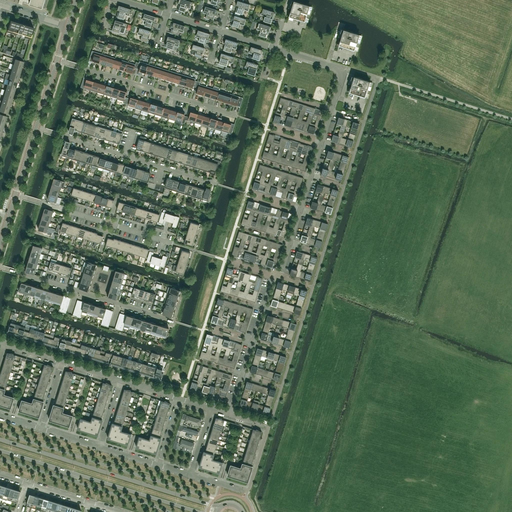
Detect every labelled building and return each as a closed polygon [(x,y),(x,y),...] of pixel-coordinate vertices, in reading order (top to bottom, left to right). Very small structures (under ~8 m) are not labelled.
[(190,7),(192,2),(185,0),(179,0),(178,3),(181,4),(181,5),(179,5),(177,10),(184,12),(186,7),(190,8),(190,7)] [(248,9),(250,4),(238,1),(236,6),(239,7),(239,8),(237,7),(235,12),(242,14),(244,9),(248,11),(248,9)] [(305,22),(310,6),(294,1),(289,17),(292,18),(305,22)] [(129,14),(131,9),(126,8),(126,7),(122,6),(119,5),(117,10),(120,11),(120,13),(118,12),(116,17),(123,19),(125,14),(129,15),(129,14)] [(215,15),(217,10),(205,6),(204,11),(203,12),(207,14),(206,18),(213,20),(215,15)] [(271,23),(274,12),(272,11),(273,10),(268,9),(268,10),(263,9),(261,13),(261,15),(265,16),(263,21),(271,23)] [(155,22),(157,17),(154,16),(154,15),(150,14),(150,15),(144,13),(143,18),(142,20),(146,21),(145,26),(152,28),(153,23),(152,22),(152,21),(155,22)] [(244,24),(246,19),(234,15),(231,26),(238,28),(240,24),(244,25),(244,24)] [(11,34),(15,22),(10,20),(6,32),(8,33),(10,33),(10,34),(11,34)] [(126,24),(115,20),(114,25),(112,31),(119,33),(119,32),(123,34),(125,28),(126,24)] [(16,33),(19,23),(15,22),(11,34),(12,34),(15,35),(16,35),(17,33),(16,33)] [(183,31),(185,26),(179,24),(180,23),(176,22),(176,23),(173,22),(170,33),(177,35),(179,31),(183,32),(183,31)] [(269,32),(271,27),(259,23),(257,28),(257,29),(261,30),(260,35),(266,37),(268,31),(269,32)] [(32,31),(33,28),(29,26),(26,36),(25,36),(25,38),(26,38),(28,39),(30,40),(32,32),(32,31)] [(147,42),(151,31),(140,28),(138,33),(138,32),(138,34),(142,35),(140,40),(147,42)] [(209,39),(210,34),(207,33),(207,32),(203,31),(203,32),(198,30),(196,35),(196,36),(200,38),(199,42),(206,44),(207,40),(205,39),(206,38),(209,39)] [(354,50),(359,35),(343,30),(339,46),(342,47),(354,50)] [(178,45),(180,40),(168,36),(166,41),(169,42),(169,44),(167,43),(166,47),(173,49),(174,45),(178,46),(179,45),(178,45)] [(236,47),(238,43),(233,41),(233,40),(229,39),(229,40),(226,39),(224,44),(227,45),(227,46),(225,45),(223,50),(230,53),(232,47),(236,49),(236,47)] [(201,58),(204,48),(193,44),(192,49),(191,49),(191,50),(195,52),(194,56),(201,58)] [(259,60),(262,50),(260,49),(257,47),(256,48),(251,47),(250,51),(249,51),(249,53),(253,54),(252,58),(259,60)] [(99,63),(102,54),(92,51),(89,61),(94,62),(96,62),(99,63)] [(232,62),(233,57),(221,53),(220,58),(223,59),(222,60),(221,60),(219,64),(226,66),(227,62),(232,63),(232,62)] [(106,65),(109,56),(102,54),(99,63),(99,64),(101,65),(101,64),(104,64),(106,65)] [(115,60),(115,58),(109,56),(106,65),(105,66),(108,67),(108,66),(112,67),(115,60)] [(121,62),(115,60),(112,67),(117,69),(119,70),(119,69),(121,62)] [(126,71),(129,62),(122,60),(121,62),(119,69),(124,71),(124,72),(126,72),(126,71)] [(257,69),(258,65),(247,61),(245,66),(245,67),(249,69),(248,73),(255,75),(256,69),(257,69)] [(137,69),(139,63),(136,62),(135,64),(129,62),(126,71),(130,73),(130,74),(132,74),(134,68),(137,69)] [(148,66),(148,64),(142,62),(141,64),(139,63),(137,69),(139,69),(138,72),(141,73),(141,72),(145,73),(146,73),(148,66)] [(152,75),(155,66),(148,64),(148,66),(146,73),(145,73),(145,74),(147,75),(148,74),(152,75)] [(159,77),(162,68),(155,66),(152,75),(152,76),(154,77),(154,76),(159,77)] [(166,80),(168,71),(162,68),(159,77),(159,78),(161,79),(161,78),(166,80)] [(172,82),(175,73),(168,71),(166,80),(170,81),(170,82),(172,83),(173,82),(172,82)] [(179,84),(182,75),(175,73),(172,82),(173,82),(177,83),(177,84),(179,85),(179,84)] [(186,86),(188,78),(188,79),(189,77),(182,75),(179,84),(184,85),(183,86),(186,87),(186,86)] [(93,81),(89,80),(89,79),(84,77),(81,87),(88,90),(91,91),(93,81)] [(186,86),(190,87),(190,88),(192,89),(193,86),(196,87),(197,81),(195,81),(195,79),(189,77),(188,79),(188,78),(186,86)] [(365,97),(370,81),(354,77),(353,78),(349,92),(353,94),(365,97)] [(203,95),(206,86),(199,84),(200,82),(199,82),(199,81),(198,80),(197,81),(196,87),(194,91),(197,92),(196,94),(198,95),(198,94),(203,95)] [(100,84),(100,83),(95,82),(96,81),(93,81),(91,91),(95,92),(97,93),(100,84)] [(104,95),(107,86),(102,84),(102,83),(100,83),(100,84),(97,93),(102,94),(104,95)] [(14,93),(15,88),(6,85),(4,90),(14,93)] [(113,88),(114,88),(114,87),(112,86),(111,87),(107,86),(104,95),(110,96),(111,97),(113,88)] [(210,97),(213,88),(206,86),(203,95),(203,96),(205,97),(205,96),(210,97)] [(120,90),(120,89),(118,88),(118,89),(114,88),(113,88),(111,97),(117,99),(120,90)] [(217,100),(219,91),(213,88),(210,97),(209,98),(212,99),(212,98),(217,100)] [(12,98),(14,93),(4,90),(3,95),(12,98)] [(123,103),(126,104),(128,98),(125,97),(127,91),(125,90),(125,91),(120,90),(117,99),(117,100),(123,102),(123,103)] [(223,102),(226,93),(219,91),(217,100),(221,101),(221,102),(223,103),(223,102)] [(230,104),(233,95),(226,93),(223,102),(228,103),(228,104),(230,105),(230,104)] [(11,103),(12,98),(3,95),(1,100),(11,103)] [(240,108),(243,98),(233,95),(230,104),(235,105),(234,106),(240,108)] [(138,99),(137,99),(133,98),(133,97),(131,96),(130,99),(128,98),(126,104),(128,105),(128,106),(130,107),(135,108),(138,99)] [(144,101),(140,100),(140,99),(138,98),(137,99),(138,99),(135,108),(137,109),(141,110),(144,101)] [(287,107),(289,100),(281,98),(279,104),(283,105),(282,110),(286,111),(288,107),(287,107)] [(0,105),(9,109),(11,103),(1,100),(0,103),(0,105)] [(296,109),(298,103),(289,100),(287,107),(288,107),(292,108),(290,112),(295,114),(296,109)] [(151,104),(146,102),(146,101),(144,101),(141,110),(145,112),(148,113),(151,104)] [(155,113),(158,106),(153,104),(153,103),(151,103),(151,104),(148,113),(155,115),(155,113)] [(305,112),(307,106),(298,103),(296,109),(300,111),(299,115),(303,116),(305,112)] [(0,111),(7,114),(9,109),(0,105),(0,111)] [(164,108),(165,107),(162,106),(162,107),(158,106),(155,113),(160,114),(162,115),(164,108)] [(313,115),(315,108),(307,106),(305,112),(309,113),(308,118),(312,119),(313,115)] [(171,110),(171,109),(169,108),(169,109),(164,108),(162,115),(161,117),(168,119),(171,110)] [(321,122),(324,111),(315,108),(313,115),(318,116),(316,120),(321,122)] [(178,112),(178,111),(176,110),(176,111),(171,110),(168,119),(175,121),(176,119),(175,119),(178,112)] [(283,120),(285,115),(286,111),(282,110),(280,114),(276,112),(273,122),(279,123),(280,119),(283,120)] [(194,123),(197,114),(193,112),(191,111),(189,117),(186,116),(185,120),(188,121),(194,123)] [(185,120),(186,116),(184,116),(185,113),(183,112),(182,113),(178,112),(175,119),(176,119),(182,121),(181,123),(184,124),(185,120)] [(291,127),(293,118),(295,114),(290,112),(289,117),(285,115),(283,120),(286,121),(285,125),(291,127)] [(204,116),(199,114),(200,114),(198,113),(197,114),(194,123),(201,125),(202,123),(204,116)] [(78,121),(77,120),(74,119),(75,116),(73,115),(72,120),(73,120),(69,133),(73,134),(74,128),(76,129),(78,121)] [(209,125),(211,118),(206,117),(206,116),(204,115),(204,116),(202,123),(203,124),(208,125),(209,125)] [(300,125),(302,121),(303,116),(299,115),(298,119),(293,118),(291,127),(296,129),(298,125),(300,125)] [(345,126),(347,120),(339,117),(336,125),(341,126),(339,131),(344,132),(346,126),(345,126)] [(217,120),(218,120),(218,119),(216,119),(215,119),(211,118),(209,125),(208,125),(208,127),(210,128),(215,129),(217,120)] [(308,132),(311,123),(312,119),(308,118),(306,122),(302,121),(300,125),(303,126),(302,130),(308,132)] [(224,122),(225,121),(222,121),(222,122),(218,120),(217,120),(215,129),(217,130),(221,131),(224,122)] [(317,135),(321,122),(316,120),(315,125),(311,123),(308,132),(313,134),(315,130),(318,131),(316,135),(317,135)] [(355,136),(359,124),(347,120),(345,126),(346,126),(351,128),(349,134),(355,136)] [(97,126),(98,123),(93,121),(92,125),(93,125),(90,134),(92,135),(92,136),(93,137),(93,136),(95,136),(98,127),(97,126)] [(231,134),(234,124),(229,123),(229,124),(224,122),(221,131),(231,134)] [(340,144),(342,138),(344,132),(339,131),(338,135),(334,133),(331,141),(340,144)] [(275,146),(277,141),(274,140),(275,136),(269,134),(266,143),(271,144),(270,149),(274,150),(275,146)] [(352,148),(355,136),(349,134),(348,139),(342,138),(340,144),(352,148)] [(144,141),(145,141),(146,138),(145,137),(141,135),(140,137),(136,150),(137,149),(139,150),(138,151),(140,151),(141,149),(142,149),(144,141)] [(284,148),(287,139),(281,137),(280,142),(277,141),(275,146),(280,147),(278,151),(283,153),(284,148)] [(149,143),(150,143),(151,139),(149,139),(148,142),(145,141),(144,141),(142,149),(143,150),(142,152),(144,152),(144,151),(146,152),(149,143)] [(292,151),(294,146),(291,145),(292,141),(287,139),(284,148),(288,150),(287,154),(291,155),(293,151),(292,151)] [(154,144),(155,144),(156,141),(154,140),(153,144),(150,143),(149,143),(146,152),(149,153),(148,154),(150,154),(150,152),(152,152),(154,144)] [(67,157),(70,148),(68,148),(70,143),(66,142),(62,154),(61,154),(59,158),(62,159),(63,155),(66,156),(67,157)] [(159,146),(160,146),(161,142),(159,142),(158,145),(155,144),(154,144),(152,152),(153,153),(152,155),(153,155),(154,154),(156,155),(159,146)] [(164,147),(165,148),(166,144),(164,143),(163,147),(160,146),(159,146),(156,155),(158,156),(158,157),(159,157),(160,156),(161,156),(164,147)] [(301,154),(304,145),(298,143),(297,147),(294,146),(292,151),(293,151),(297,152),(295,157),(300,158),(301,154)] [(169,149),(170,149),(171,145),(170,145),(169,145),(168,148),(165,148),(164,147),(161,156),(162,157),(162,158),(163,158),(164,157),(166,158),(169,149)] [(308,161),(313,147),(312,147),(311,151),(308,151),(310,146),(304,145),(301,154),(305,155),(304,159),(308,161)] [(174,150),(174,151),(176,147),(174,146),(173,150),(170,149),(169,149),(166,158),(168,159),(168,160),(169,160),(170,159),(171,160),(174,150)] [(73,159),(76,150),(70,148),(67,157),(66,156),(65,160),(67,160),(68,157),(72,158),(73,159)] [(178,152),(179,152),(180,148),(179,148),(177,152),(174,151),(174,150),(171,160),(172,160),(171,161),(173,161),(173,160),(176,161),(178,152)] [(183,153),(184,154),(185,150),(183,149),(182,153),(179,152),(178,152),(176,161),(178,162),(177,163),(179,163),(180,161),(181,161),(183,153)] [(271,160),(273,154),(274,150),(270,149),(268,153),(264,152),(262,158),(271,160)] [(79,160),(82,152),(76,150),(73,159),(72,158),(72,160),(73,160),(74,159),(78,160),(79,160)] [(188,155),(189,155),(190,151),(188,151),(187,155),(184,154),(183,153),(181,161),(182,162),(181,164),(183,164),(183,163),(185,164),(188,155)] [(190,166),(193,156),(194,157),(195,153),(190,151),(189,155),(188,155),(185,164),(187,165),(187,166),(189,166),(189,165),(190,166)] [(279,163),(281,157),(283,153),(278,151),(277,156),(273,154),(271,160),(279,163)] [(335,160),(337,153),(328,151),(326,158),(330,160),(329,164),(333,165),(335,160)] [(85,162),(88,154),(82,152),(79,160),(78,160),(77,163),(79,164),(80,161),(85,162)] [(345,169),(349,157),(337,153),(335,160),(341,161),(339,167),(345,169)] [(92,164),(94,156),(88,154),(85,162),(84,164),(86,164),(86,163),(87,163),(91,164),(92,164)] [(198,158),(199,158),(200,155),(198,154),(197,158),(194,157),(193,156),(190,166),(191,166),(191,167),(192,168),(193,166),(195,167),(198,158)] [(288,166),(290,160),(291,155),(287,154),(285,158),(281,157),(279,163),(288,166)] [(203,159),(204,160),(205,156),(203,155),(202,159),(199,158),(198,158),(195,167),(197,168),(197,169),(198,169),(199,168),(200,169),(203,159)] [(98,166),(101,158),(94,156),(92,164),(91,164),(90,166),(92,166),(96,167),(97,166),(98,166)] [(208,161),(210,158),(209,157),(208,157),(207,161),(204,160),(203,159),(200,169),(201,169),(201,170),(202,171),(203,169),(205,170),(208,161)] [(296,169),(298,162),(300,158),(295,157),(294,161),(290,160),(288,166),(296,169)] [(104,168),(107,160),(101,158),(98,166),(97,166),(96,167),(98,168),(98,169),(98,170),(102,171),(103,169),(103,168),(104,168)] [(212,162),(213,163),(214,159),(213,158),(212,162),(208,161),(205,170),(207,171),(207,172),(208,172),(209,170),(210,170),(212,162)] [(210,173),(214,174),(217,167),(219,167),(221,161),(214,159),(213,163),(212,162),(210,170),(211,171),(210,173)] [(305,171),(308,161),(304,159),(303,164),(298,162),(296,169),(305,171)] [(110,170),(113,161),(107,160),(104,168),(103,168),(103,169),(104,170),(105,168),(109,170),(110,170)] [(116,172),(119,163),(113,161),(110,170),(109,170),(108,174),(110,175),(112,171),(116,172)] [(123,174),(125,165),(119,163),(116,172),(115,173),(117,174),(117,172),(122,174),(123,174)] [(267,173),(269,167),(260,164),(258,171),(262,172),(261,176),(265,178),(267,173)] [(330,177),(331,171),(332,171),(333,165),(329,164),(328,168),(323,167),(321,172),(321,174),(330,177)] [(129,176),(132,167),(125,165),(123,174),(122,174),(121,175),(123,176),(124,174),(128,176),(129,176)] [(135,178),(138,169),(132,167),(129,176),(128,176),(127,178),(133,180),(134,179),(134,178),(135,178)] [(275,176),(277,170),(269,167),(267,173),(271,175),(270,179),(274,180),(275,176)] [(341,181),(345,169),(339,167),(337,173),(332,171),(331,171),(330,177),(341,181)] [(141,180),(144,171),(138,169),(135,178),(134,178),(134,179),(135,180),(136,178),(140,179),(141,180)] [(284,179),(286,173),(277,170),(275,176),(279,178),(278,182),(283,183),(284,179)] [(147,183),(150,173),(144,171),(141,180),(140,179),(140,181),(142,182),(142,180),(147,182),(147,183)] [(292,181),(294,175),(286,173),(284,179),(288,180),(287,184),(291,186),(293,181),(292,181)] [(300,188),(303,178),(294,175),(292,181),(293,181),(297,183),(295,187),(300,188)] [(262,187),(264,182),(265,178),(261,176),(260,181),(255,179),(252,188),(258,190),(260,186),(262,187)] [(171,189),(174,180),(168,178),(164,189),(165,189),(165,187),(170,189),(170,190),(172,191),(172,189),(171,189)] [(52,184),(61,187),(63,187),(65,182),(54,179),(52,184)] [(270,194),(273,185),(274,180),(270,179),(268,183),(264,182),(262,187),(265,188),(264,192),(270,194)] [(177,191),(180,182),(174,180),(171,189),(172,189),(177,191),(176,192),(178,193),(178,191),(177,191)] [(184,193),(186,184),(180,182),(177,191),(178,191),(183,193),(182,194),(184,195),(185,193),(184,193)] [(280,192),(281,187),(283,183),(278,182),(277,186),(273,185),(270,194),(275,196),(277,191),(280,192)] [(190,195),(193,186),(186,184),(184,193),(185,193),(189,195),(189,196),(190,197),(191,195),(190,195)] [(287,199),(290,190),(291,186),(287,184),(285,189),(281,187),(280,192),(282,193),(281,197),(287,199)] [(325,193),(327,187),(318,184),(315,192),(320,193),(319,197),(323,199),(325,193)] [(196,197),(199,188),(193,186),(190,195),(191,195),(195,197),(195,198),(197,199),(197,197),(196,197)] [(296,202),(300,188),(295,187),(294,191),(290,190),(287,199),(293,201),(294,197),(297,198),(295,202),(296,202)] [(334,202),(338,190),(327,187),(325,193),(330,195),(329,201),(334,202)] [(77,197),(79,190),(74,188),(71,195),(77,197)] [(202,199),(205,190),(199,188),(196,197),(197,197),(201,199),(201,200),(203,201),(203,199),(202,199)] [(207,202),(209,202),(211,195),(209,195),(211,189),(207,188),(206,190),(205,190),(202,199),(203,199),(207,200),(207,202)] [(319,211),(321,205),(323,199),(319,197),(317,202),(313,200),(310,208),(319,211)] [(112,208),(114,200),(108,199),(106,206),(112,208)] [(254,212),(256,208),(253,207),(254,203),(248,201),(246,210),(250,211),(249,215),(253,217),(255,213),(254,212)] [(331,214),(334,202),(329,201),(327,206),(321,205),(319,211),(331,214)] [(123,211),(125,204),(119,202),(117,209),(123,211)] [(128,213),(131,206),(125,204),(123,211),(128,213)] [(263,215),(266,206),(260,204),(259,208),(256,208),(254,212),(255,213),(259,214),(257,218),(262,220),(263,215)] [(134,215),(136,207),(131,206),(128,213),(134,215)] [(272,218),(273,213),(270,212),(272,208),(266,206),(263,215),(267,216),(266,221),(270,222),(272,218)] [(140,217),(142,209),(136,207),(134,215),(140,217)] [(146,218),(148,211),(142,209),(140,217),(146,218)] [(280,221),(283,211),(277,210),(276,214),(273,213),(272,218),(276,219),(275,224),(279,225),(280,221)] [(151,220),(154,213),(148,211),(146,218),(151,220)] [(288,228),(292,214),(290,218),(288,217),(289,213),(283,211),(280,221),(285,222),(283,226),(288,228)] [(168,222),(171,215),(162,212),(159,222),(163,224),(164,220),(168,222)] [(157,222),(159,215),(154,213),(151,220),(157,222)] [(176,228),(179,217),(171,215),(168,222),(173,223),(172,226),(176,228)] [(250,227),(252,221),(253,217),(249,215),(247,220),(243,218),(241,225),(250,227)] [(258,230),(260,224),(261,224),(262,220),(257,218),(256,222),(252,221),(250,227),(258,230)] [(314,226),(316,220),(307,218),(305,225),(310,227),(308,231),(313,232),(314,226)] [(324,236),(328,224),(316,220),(314,226),(320,228),(318,234),(324,236)] [(267,233),(269,226),(269,227),(270,222),(266,221),(265,225),(261,224),(260,224),(258,230),(267,233)] [(66,233),(69,225),(63,223),(60,231),(66,233)] [(276,235),(278,229),(279,225),(275,224),(273,228),(269,227),(269,226),(267,233),(276,235)] [(72,235),(74,226),(69,225),(66,233),(72,235)] [(77,237),(80,228),(74,226),(72,235),(77,237)] [(284,238),(288,228),(283,226),(282,230),(278,229),(276,235),(284,238)] [(83,238),(86,230),(80,228),(77,237),(83,238)] [(89,240),(91,232),(86,230),(83,238),(89,240)] [(246,240),(248,234),(239,231),(237,237),(242,239),(240,243),(245,245),(246,240)] [(309,244),(311,238),(313,232),(308,231),(307,235),(302,234),(300,241),(309,244)] [(95,242),(97,233),(91,232),(89,240),(95,242)] [(100,244),(103,236),(97,235),(97,234),(97,233),(95,242),(93,248),(95,248),(96,245),(99,243),(100,244)] [(254,243),(256,237),(248,234),(246,240),(250,242),(249,246),(253,247),(255,243),(254,243)] [(320,248),(324,236),(318,234),(316,240),(311,238),(309,244),(320,248)] [(263,246),(265,239),(256,237),(254,243),(255,243),(259,244),(257,249),(262,250),(263,246)] [(111,247),(114,239),(114,240),(108,238),(106,245),(111,247)] [(117,249),(120,240),(114,239),(111,247),(117,249)] [(272,248),(274,242),(265,239),(263,246),(267,247),(266,251),(270,253),(272,248)] [(123,251),(126,242),(120,240),(117,249),(123,251)] [(129,252),(131,244),(126,242),(123,251),(129,252)] [(279,255),(282,245),(274,242),(272,248),(276,250),(275,254),(279,255)] [(242,254),(243,249),(245,245),(240,243),(239,247),(234,246),(232,255),(238,257),(239,253),(242,254)] [(134,254),(137,246),(131,244),(129,252),(134,254)] [(41,254),(42,248),(40,246),(38,247),(33,245),(32,248),(33,248),(32,251),(31,250),(31,251),(41,254)] [(140,256),(143,248),(137,246),(134,254),(140,256)] [(249,261),(252,252),(253,247),(249,246),(247,250),(243,249),(242,254),(244,255),(243,259),(249,261)] [(146,258),(149,249),(143,248),(140,256),(146,258)] [(259,259),(260,254),(262,250),(257,249),(256,253),(252,252),(249,261),(255,262),(256,258),(259,259)] [(39,259),(41,254),(31,251),(30,253),(31,253),(30,256),(29,256),(39,259)] [(155,264),(157,257),(152,256),(154,253),(150,251),(146,262),(155,264)] [(266,266),(269,257),(270,253),(266,251),(265,256),(260,254),(259,259),(262,260),(260,264),(266,266)] [(304,260),(306,254),(297,251),(295,259),(299,260),(298,264),(302,266),(304,260)] [(275,269),(279,255),(275,254),(273,258),(269,257),(266,266),(272,268),(273,264),(276,264),(275,269)] [(314,269),(317,257),(306,254),(304,260),(310,262),(308,267),(314,269)] [(37,264),(39,259),(29,256),(29,258),(29,261),(28,261),(37,264)] [(164,267),(167,257),(163,256),(162,259),(157,257),(155,264),(164,267)] [(36,269),(37,264),(28,261),(27,263),(28,263),(27,266),(26,266),(36,269)] [(95,267),(96,267),(97,265),(96,265),(93,264),(92,263),(90,262),(88,262),(87,262),(86,267),(95,270),(95,267)] [(298,278),(300,271),(302,266),(298,264),(296,269),(292,267),(290,275),(298,278)] [(185,269),(177,266),(174,265),(172,270),(184,274),(185,269)] [(34,275),(36,269),(26,266),(26,268),(26,269),(25,271),(25,272),(34,275)] [(69,276),(72,268),(66,266),(64,275),(66,276),(66,275),(69,276)] [(94,273),(95,270),(86,267),(84,273),(94,275),(93,275),(94,272),(94,273)] [(310,281),(314,269),(308,267),(306,273),(300,271),(298,278),(310,281)] [(234,279),(235,274),(232,274),(234,269),(228,268),(225,277),(229,278),(228,282),(232,284),(234,279)] [(123,279),(125,274),(124,273),(122,272),(120,272),(115,271),(114,273),(115,273),(114,276),(113,276),(123,279)] [(242,282),(245,273),(239,271),(238,275),(235,274),(234,279),(238,281),(237,285),(241,286),(242,282)] [(93,278),(94,275),(84,273),(82,278),(92,281),(92,280),(91,280),(92,278),(93,278)] [(251,285),(252,280),(250,279),(251,275),(245,273),(242,282),(247,283),(245,288),(250,289),(251,285)] [(121,284),(123,279),(113,276),(113,278),(113,279),(113,281),(112,281),(121,284)] [(258,292),(262,278),(256,277),(255,281),(252,280),(251,285),(255,286),(254,290),(258,292)] [(91,283),(92,281),(82,278),(81,283),(90,286),(90,285),(91,283)] [(120,289),(121,284),(112,281),(111,283),(112,284),(111,286),(110,286),(120,289)] [(90,286),(81,283),(78,282),(77,288),(89,291),(88,290),(89,288),(90,288),(90,286)] [(229,294),(231,288),(232,284),(228,282),(227,287),(222,285),(220,291),(229,294)] [(288,291),(290,285),(278,282),(274,294),(280,295),(282,290),(288,291)] [(24,293),(27,284),(25,283),(25,284),(22,283),(20,287),(18,288),(19,291),(19,292),(24,293)] [(238,297),(240,291),(241,286),(237,285),(235,289),(231,288),(229,294),(238,297)] [(293,293),(295,287),(290,285),(288,291),(287,294),(293,296),(294,293),(293,293)] [(35,297),(38,287),(36,286),(35,287),(32,286),(29,297),(30,297),(31,295),(35,297)] [(122,290),(120,289),(110,286),(110,289),(109,291),(109,292),(121,295),(122,290)] [(303,303),(307,291),(295,287),(293,293),(294,293),(299,295),(297,301),(303,303)] [(180,293),(180,291),(175,289),(174,288),(172,288),(171,288),(169,293),(179,296),(178,296),(179,293),(180,293)] [(246,300),(248,293),(250,289),(245,288),(244,292),(240,291),(238,297),(246,300)] [(45,300),(48,290),(46,289),(46,290),(43,289),(39,300),(41,300),(41,298),(45,300)] [(255,302),(258,292),(254,290),(253,295),(248,293),(246,300),(255,302)] [(55,303),(58,293),(56,293),(53,292),(50,303),(51,303),(51,302),(55,303)] [(119,301),(121,295),(109,292),(108,294),(109,294),(108,297),(107,296),(107,297),(119,301)] [(153,302),(155,294),(150,292),(147,301),(149,302),(150,301),(153,302)] [(63,299),(64,296),(60,295),(61,294),(58,293),(55,303),(61,305),(62,302),(63,299)] [(177,298),(178,299),(179,296),(169,293),(167,293),(165,298),(167,299),(177,301),(176,301),(177,298)] [(278,301),(280,295),(274,294),(271,306),(282,309),(284,303),(278,301)] [(177,301),(167,299),(165,298),(164,303),(166,304),(175,307),(176,306),(175,306),(176,304),(177,301)] [(225,307),(227,301),(218,298),(216,304),(221,306),(219,310),(224,311),(225,307)] [(234,310),(236,304),(227,301),(225,307),(229,308),(228,313),(232,314),(234,310)] [(300,315),(303,303),(297,301),(296,307),(290,305),(288,311),(300,315)] [(87,313),(90,303),(88,303),(85,302),(84,306),(83,309),(82,311),(87,313)] [(175,309),(175,307),(166,304),(164,309),(174,312),(173,311),(174,309),(175,309)] [(242,312),(244,306),(236,304),(234,310),(238,311),(237,315),(241,317),(242,312)] [(98,316),(101,306),(98,306),(95,306),(92,316),(93,316),(94,315),(98,316)] [(105,312),(106,309),(103,308),(103,307),(101,306),(98,316),(103,318),(104,315),(105,312)] [(250,319),(253,309),(244,306),(242,312),(247,314),(245,318),(250,319)] [(173,314),(174,312),(164,309),(163,314),(172,317),(172,316),(172,314),(173,314)] [(221,321),(222,316),(224,311),(219,310),(218,314),(214,313),(211,322),(217,324),(218,320),(221,321)] [(228,327),(231,318),(232,314),(228,313),(227,317),(222,316),(221,321),(224,321),(222,326),(228,327)] [(130,326),(133,316),(130,316),(127,315),(126,319),(125,322),(124,324),(124,325),(124,327),(129,328),(130,326)] [(238,326),(240,321),(241,317),(237,315),(235,320),(231,318),(228,327),(234,329),(235,325),(238,326)] [(277,325),(279,319),(268,315),(264,327),(270,329),(272,323),(277,325)] [(133,329),(134,329),(138,319),(135,318),(135,317),(133,316),(130,326),(129,328),(133,329)] [(246,333),(250,319),(245,318),(244,322),(240,321),(238,326),(241,327),(240,331),(246,333)] [(140,329),(143,320),(141,319),(141,320),(138,319),(134,329),(135,330),(136,328),(138,329),(140,329)] [(293,336),(297,324),(285,320),(283,327),(289,328),(287,334),(293,336)] [(13,334),(16,324),(17,323),(15,322),(14,324),(11,323),(11,322),(8,333),(8,332),(13,334)] [(150,332),(153,323),(151,322),(151,323),(148,322),(145,332),(146,333),(146,331),(149,332),(150,332)] [(18,335),(21,326),(21,324),(20,324),(19,325),(16,324),(13,334),(18,335)] [(23,337),(26,327),(26,326),(25,325),(24,327),(21,326),(18,335),(22,336),(23,337)] [(161,336),(164,326),(161,325),(161,326),(158,325),(155,336),(156,336),(157,334),(160,336),(161,336)] [(167,333),(169,328),(166,327),(164,326),(161,336),(166,337),(167,337),(169,335),(168,333),(167,333)] [(28,338),(31,329),(31,327),(29,327),(29,328),(26,327),(23,337),(28,338)] [(269,332),(270,329),(264,327),(260,339),(272,343),(274,336),(274,334),(274,333),(269,332)] [(36,330),(36,329),(34,328),(34,330),(31,329),(28,338),(33,340),(36,330)] [(37,341),(40,332),(41,330),(39,330),(39,331),(36,330),(33,340),(37,341)] [(42,343),(45,333),(46,332),(44,331),(44,333),(40,332),(37,341),(38,341),(42,343)] [(47,344),(50,335),(51,333),(49,333),(48,334),(45,333),(42,343),(43,343),(47,344)] [(278,344),(279,338),(280,338),(281,335),(274,333),(274,334),(274,336),(272,343),(278,344)] [(52,346),(55,336),(55,335),(54,334),(53,336),(50,335),(47,344),(48,345),(52,346)] [(213,346),(215,341),(212,340),(213,336),(207,334),(204,343),(209,344),(207,349),(212,350),(213,346)] [(278,344),(289,348),(293,336),(287,334),(285,340),(280,338),(279,338),(278,344)] [(61,343),(62,339),(63,337),(61,337),(61,338),(55,336),(52,346),(57,347),(57,348),(58,343),(61,343)] [(222,348),(224,339),(219,337),(217,342),(215,341),(213,346),(217,347),(216,351),(220,353),(222,348)] [(64,349),(67,340),(68,339),(67,338),(66,338),(65,340),(62,339),(61,343),(58,343),(57,348),(57,347),(59,348),(59,349),(59,348),(64,349)] [(230,351),(232,346),(229,345),(230,341),(224,339),(222,348),(226,350),(225,354),(229,355),(230,351)] [(69,351),(72,342),(72,340),(71,340),(70,341),(67,340),(64,349),(68,351),(69,351)] [(74,353),(77,343),(77,342),(76,341),(75,343),(72,342),(69,351),(74,352),(74,353)] [(79,354),(82,345),(82,343),(81,343),(80,344),(77,343),(74,353),(79,354)] [(238,358),(242,345),(236,343),(235,347),(232,346),(230,351),(235,352),(233,357),(238,358)] [(84,356),(87,346),(87,345),(85,344),(85,346),(82,345),(79,354),(84,356)] [(89,357),(91,348),(92,346),(92,345),(91,344),(90,346),(90,347),(87,346),(84,356),(89,357)] [(93,359),(96,349),(97,348),(97,345),(96,345),(96,347),(95,347),(95,349),(91,348),(89,357),(93,359)] [(98,360),(101,351),(102,348),(100,347),(100,350),(96,349),(93,359),(94,359),(98,360)] [(267,358),(269,352),(257,348),(254,360),(260,362),(261,356),(267,358)] [(208,360),(210,354),(212,350),(207,349),(206,353),(202,352),(200,358),(208,360)] [(103,362),(106,352),(107,351),(105,350),(104,352),(101,351),(98,360),(103,362)] [(217,363),(219,357),(220,353),(216,351),(215,356),(210,354),(208,360),(217,363)] [(112,359),(113,354),(114,353),(112,352),(112,354),(106,352),(103,362),(108,363),(108,364),(109,358),(112,359)] [(273,360),(275,353),(269,352),(267,358),(266,361),(272,363),(273,360)] [(283,369),(286,357),(275,353),(273,360),(278,361),(277,367),(283,369)] [(118,356),(119,354),(117,354),(117,355),(113,354),(112,359),(109,358),(108,364),(108,363),(110,364),(115,365),(118,356)] [(226,366),(228,360),(229,355),(225,354),(223,358),(219,357),(217,363),(226,366)] [(121,357),(118,356),(115,365),(120,367),(123,357),(124,356),(122,355),(121,357)] [(125,368),(128,359),(128,357),(127,357),(126,358),(123,357),(120,367),(124,368),(125,368)] [(234,369),(238,358),(233,357),(232,361),(228,360),(226,366),(234,369)] [(130,370),(133,360),(133,359),(132,359),(132,358),(131,360),(128,359),(125,368),(129,370),(130,370)] [(135,371),(138,362),(138,360),(137,360),(136,361),(133,360),(130,370),(134,371),(135,371)] [(258,368),(260,362),(254,360),(250,372),(262,375),(263,369),(258,368)] [(140,373),(143,364),(143,362),(142,362),(141,361),(141,363),(138,362),(135,371),(139,373),(140,373)] [(144,374),(147,365),(148,363),(146,363),(146,365),(143,364),(140,373),(144,374)] [(149,376),(152,367),(153,364),(152,363),(151,366),(147,365),(144,374),(149,376)] [(204,373),(206,367),(198,364),(196,371),(200,372),(199,376),(203,378),(205,373),(204,373)] [(154,377),(157,368),(158,367),(156,366),(156,368),(152,367),(149,376),(154,377)] [(213,376),(215,370),(206,367),(204,373),(205,373),(209,375),(207,379),(212,380),(213,376)] [(279,381),(283,369),(277,367),(275,373),(269,371),(267,377),(279,381)] [(159,380),(162,370),(162,369),(162,370),(157,368),(154,377),(159,379),(159,380)] [(222,379),(223,372),(215,370),(213,376),(217,377),(216,382),(220,383),(222,379)] [(229,386),(232,375),(223,372),(222,379),(226,380),(225,384),(229,386)] [(200,387),(202,382),(203,378),(199,376),(197,381),(193,379),(190,388),(196,390),(197,386),(200,387)] [(207,394),(210,385),(212,380),(207,379),(206,383),(202,382),(200,387),(203,388),(202,392),(207,394)] [(257,391),(259,385),(247,381),(243,393),(249,395),(251,389),(257,391)] [(217,392),(219,387),(220,383),(216,382),(215,386),(210,385),(207,394),(213,395),(215,391),(217,392)] [(225,399),(229,386),(225,384),(223,389),(219,387),(217,392),(220,393),(219,397),(225,399)] [(272,402),(276,390),(264,387),(262,393),(268,395),(266,400),(272,402)] [(14,398),(4,395),(5,390),(0,388),(0,404),(11,408),(14,398)] [(247,401),(249,395),(243,393),(240,405),(251,409),(253,403),(247,401)] [(39,417),(44,402),(42,401),(34,399),(32,404),(22,400),(19,411),(39,417)] [(257,411),(259,404),(259,405),(260,402),(254,400),(253,403),(251,409),(257,411)] [(269,414),(272,402),(266,400),(264,406),(259,405),(259,404),(257,411),(269,414)] [(69,426),(72,416),(62,413),(64,408),(55,405),(54,405),(49,420),(69,426)] [(78,429),(98,435),(102,420),(101,420),(92,417),(91,422),(81,419),(78,429)] [(121,431),(122,426),(114,424),(112,423),(108,438),(128,444),(131,434),(121,431)] [(225,426),(223,426),(214,423),(213,428),(221,430),(223,431),(225,426)] [(156,453),(161,438),(160,438),(151,435),(149,440),(139,437),(136,447),(156,453)] [(192,454),(194,444),(182,441),(181,445),(174,443),(173,449),(192,454)] [(212,459),(214,455),(205,452),(204,452),(199,467),(219,473),(222,463),(212,459)] [(248,482),(252,467),(251,466),(242,464),(241,468),(231,465),(228,476),(248,482)] [(7,500),(11,488),(6,487),(3,498),(7,500)] [(12,501),(15,490),(11,488),(7,500),(12,501)] [(17,503),(20,491),(15,490),(12,501),(17,503)] [(31,507),(35,496),(30,494),(27,506),(31,507)] [(36,509),(39,497),(35,496),(31,507),(36,509)] [(41,510),(44,499),(39,497),(36,509),(41,510)] [(45,511),(49,500),(44,499),(41,510),(45,511)] [(47,511),(50,511),(53,502),(49,500),(45,511),(47,511)]
